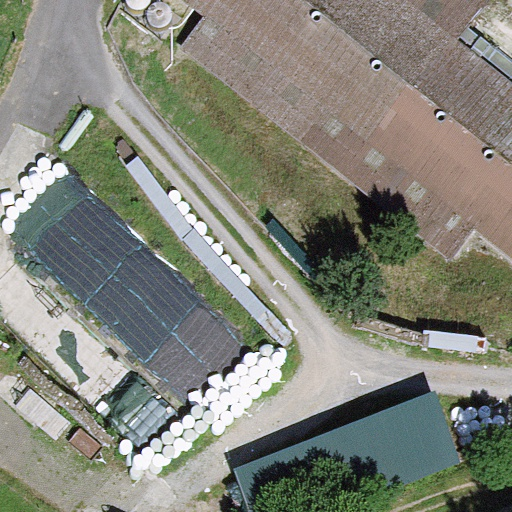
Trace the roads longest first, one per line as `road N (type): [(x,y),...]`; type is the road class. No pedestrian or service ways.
road 1 (track): [(128,511),(304,401),(400,377),(495,395),(511,390)]
road 2 (track): [(0,436),(46,481),(110,511)]
road 3 (track): [(55,0),(0,117)]
